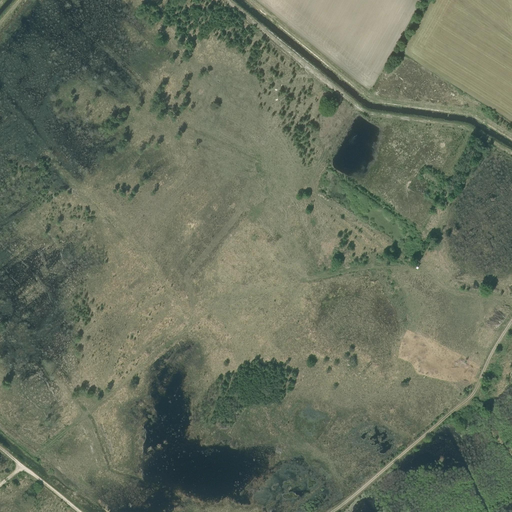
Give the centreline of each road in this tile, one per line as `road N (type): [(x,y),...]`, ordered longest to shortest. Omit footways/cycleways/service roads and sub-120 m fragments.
road 1 (track): [(511,153),(466,128),(366,111),(228,0)]
road 2 (track): [(511,319),(471,396),(331,511)]
